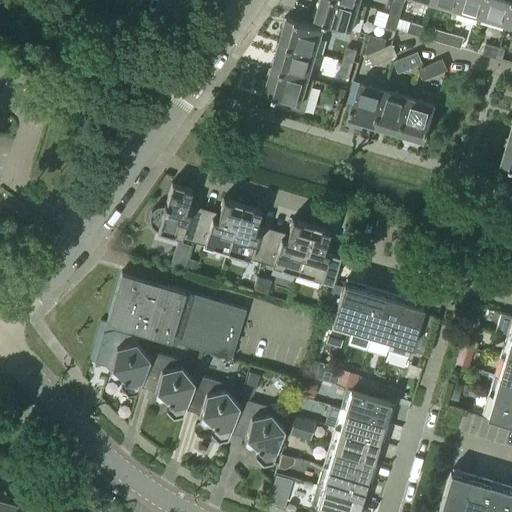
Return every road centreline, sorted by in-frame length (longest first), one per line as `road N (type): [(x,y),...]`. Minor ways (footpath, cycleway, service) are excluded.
road 1 (tertiary): [(185,511),(135,480),(1,345)]
road 2 (residential): [(1,345),(140,156)]
road 3 (residential): [(140,156),(333,215)]
road 4 (residential): [(140,156),(248,0)]
road 5 (residential): [(511,303),(357,255)]
